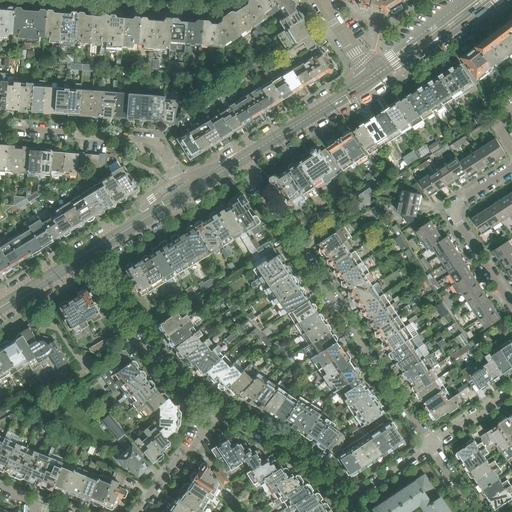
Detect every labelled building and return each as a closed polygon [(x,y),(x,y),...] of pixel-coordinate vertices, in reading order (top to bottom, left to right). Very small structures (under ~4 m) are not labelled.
[(248,4),(242,8),(241,8),(252,25),(265,17),(254,0),(248,0),(248,3),(248,4)] [(254,0),(265,17),(278,8),(272,0),(254,0)] [(272,0),(278,8),(282,6),(289,15),(295,12),(293,7),(295,5),(291,0),(288,0),(287,0),(272,0)] [(368,7),(369,0),(358,0),(360,2),(358,4),(361,8),(360,8),(361,9),(361,8),(366,9),(366,7),(368,7)] [(369,0),(368,7),(379,9),(380,0),(369,0)] [(380,0),(379,9),(380,9),(379,12),(384,13),(384,14),(384,13),(388,10),(387,8),(400,0),(380,0)] [(6,9),(0,9),(0,8),(0,36),(7,37),(7,34),(12,34),(14,8),(13,9),(12,7),(9,7),(6,9)] [(14,8),(12,34),(18,35),(18,38),(28,38),(30,11),(22,11),(20,8),(16,7),(15,9),(14,8)] [(231,12),(227,14),(239,34),(252,25),(241,8),(234,13),(233,12),(231,12)] [(38,12),(32,11),(30,11),(28,38),(39,39),(39,36),(44,37),(46,10),(45,11),(44,10),(40,9),(38,12)] [(46,10),(44,37),(49,37),(49,40),(59,41),(61,14),(53,13),(51,10),(48,10),(46,11),(46,10)] [(61,14),(59,46),(75,47),(75,39),(77,13),(76,13),(75,12),(72,12),(69,14),(61,14)] [(77,13),(75,39),(81,39),(81,43),(91,43),(93,16),(85,15),(83,13),(79,12),(78,14),(77,13)] [(295,12),(289,15),(279,22),(285,30),(302,19),(301,18),(302,16),(300,13),(298,13),(298,12),(296,13),(295,12)] [(101,17),(95,16),(93,16),(91,43),(102,44),(102,41),(106,42),(109,15),(108,16),(107,15),(103,14),(101,17)] [(217,24),(216,24),(221,46),(231,40),(239,34),(227,14),(222,17),(222,20),(222,21),(218,24),(217,24)] [(106,42),(106,47),(115,48),(116,45),(122,46),(124,19),(116,18),(114,15),(111,15),(109,16),(109,15),(106,42)] [(132,19),(126,19),(124,19),(122,46),(133,47),(133,43),(138,44),(140,18),(139,18),(138,17),(134,17),(132,19)] [(140,18),(138,44),(143,44),(143,48),(144,48),(153,48),(155,21),(147,20),(146,18),(142,17),(141,18),(140,18)] [(155,21),(153,48),(168,49),(169,42),(171,18),(166,18),(164,20),(164,22),(157,21),(155,21)] [(169,42),(168,49),(176,50),(176,42),(185,43),(186,22),(178,22),(178,20),(177,19),(171,18),(169,42)] [(291,59),(315,44),(315,43),(313,44),(308,35),(311,33),(309,30),(307,31),(305,28),(307,27),(302,19),(285,30),(276,35),(291,59)] [(195,23),(188,23),(186,22),(185,43),(200,44),(202,21),(197,20),(195,22),(195,23)] [(202,21),(200,44),(221,46),(216,24),(214,25),(209,24),(209,23),(207,21),(202,21)] [(264,30),(259,24),(254,27),(256,30),(258,34),(264,30)] [(491,36),(478,47),(492,65),(511,49),(511,32),(506,25),(491,36)] [(267,35),(261,39),(264,43),(269,40),(267,35)] [(316,44),(315,44),(308,49),(310,54),(319,49),(316,44)] [(259,46),(252,50),(255,55),(262,51),(259,46)] [(478,47),(463,58),(470,67),(470,68),(477,77),(492,65),(478,47)] [(19,50),(18,58),(25,59),(26,50),(19,50)] [(321,52),(312,57),(312,58),(322,74),(327,71),(327,72),(330,73),(333,71),(334,67),(332,65),(329,64),(325,58),(325,57),(326,55),(324,52),(322,52),(321,53),(321,52)] [(312,58),(302,64),(314,83),(319,80),(318,78),(318,77),(322,74),(312,58)] [(123,60),(122,68),(136,69),(137,61),(123,60)] [(453,67),(450,69),(466,94),(476,87),(460,62),(458,61),(453,65),(453,67)] [(168,62),(168,71),(183,72),(184,63),(168,62)] [(302,64),(292,71),(302,87),(307,84),(307,85),(309,86),(314,83),(302,64)] [(443,74),(439,76),(454,98),(456,101),(466,94),(450,69),(448,68),(442,71),(443,74)] [(292,71),(282,77),(294,95),(298,93),(298,90),(298,89),(302,87),(292,71)] [(500,84),(504,81),(499,74),(495,77),(500,84)] [(281,75),(270,81),(282,99),(288,96),(289,98),(294,95),(282,77),(281,75)] [(430,82),(429,82),(445,107),(447,110),(451,108),(447,103),(454,98),(439,76),(438,75),(437,75),(432,78),(433,80),(430,82)] [(32,83),(30,110),(31,110),(32,112),(36,113),(36,112),(37,111),(42,111),(44,88),(44,81),(38,81),(38,84),(32,83)] [(270,81),(260,87),(273,108),(280,104),(279,101),(281,100),(282,99),(270,81)] [(422,87),(418,89),(419,89),(433,112),(436,109),(438,111),(445,107),(429,82),(427,81),(422,84),(422,87)] [(6,84),(4,108),(4,111),(6,111),(6,110),(12,111),(12,109),(17,109),(19,85),(19,82),(13,82),(12,85),(6,84)] [(17,109),(17,112),(18,112),(18,111),(25,112),(25,110),(30,110),(32,83),(25,83),(25,86),(19,85),(17,109)] [(68,90),(66,113),(67,113),(67,115),(72,115),(73,113),(78,114),(80,91),(80,85),(75,85),(74,91),(68,90)] [(260,87),(250,94),(261,112),(265,110),(266,112),(273,108),(260,87)] [(44,88),(42,111),(43,111),(44,113),(48,114),(48,113),(49,112),(54,112),(56,89),(51,89),(44,88)] [(56,89),(54,112),(55,112),(56,114),(60,115),(61,112),(66,113),(68,90),(63,90),(56,89)] [(412,93),(408,96),(423,120),(428,117),(430,119),(435,116),(433,113),(434,113),(433,112),(419,89),(412,94),(412,93)] [(80,91),(78,114),(79,114),(79,116),(84,116),(85,114),(90,115),(92,92),(92,90),(87,90),(87,92),(80,91)] [(92,92),(90,115),(91,115),(91,117),(96,117),(97,115),(102,115),(103,93),(104,91),(99,91),(99,93),(92,92)] [(103,93),(102,115),(103,116),(104,118),(107,118),(109,117),(109,116),(110,116),(114,116),(115,94),(116,92),(111,92),(111,93),(103,93)] [(114,116),(114,117),(115,117),(115,118),(116,119),(119,120),(121,118),(121,117),(126,118),(127,95),(128,93),(123,92),(123,94),(115,94),(114,116)] [(127,95),(126,118),(127,118),(128,120),(131,120),(133,119),(133,118),(138,119),(139,96),(140,94),(135,93),(134,95),(127,95)] [(207,93),(197,99),(200,105),(210,99),(207,93)] [(139,96),(138,119),(139,119),(139,120),(140,121),(143,121),(145,120),(145,119),(150,119),(151,97),(151,95),(147,94),(147,96),(139,96)] [(250,94),(239,100),(253,121),(260,116),(258,114),(261,112),(250,94)] [(151,97),(150,119),(151,120),(152,121),(155,122),(157,120),(162,120),(163,99),(163,95),(159,95),(159,97),(151,97)] [(412,127),(423,120),(408,96),(401,100),(397,103),(412,127)] [(172,124),(175,114),(177,100),(163,99),(162,120),(163,121),(164,122),(167,123),(168,123),(172,124)] [(233,104),(229,106),(241,126),(242,125),(241,124),(244,123),(245,125),(253,121),(239,100),(233,104)] [(496,111),(490,102),(489,101),(484,105),(491,115),(496,111)] [(401,134),(412,127),(397,103),(390,107),(386,110),(401,134)] [(225,109),(219,112),(231,132),(233,131),(234,132),(238,130),(238,128),(241,126),(229,106),(228,104),(224,107),(225,109)] [(391,141),(401,134),(386,110),(382,112),(376,117),(376,116),(375,117),(391,141)] [(214,115),(208,119),(221,138),(222,137),(224,138),(227,136),(227,134),(231,132),(219,112),(218,111),(213,114),(214,115)] [(204,122),(198,125),(210,145),(212,144),(213,145),(217,142),(217,141),(221,138),(208,119),(207,117),(203,120),(204,122)] [(371,119),(365,123),(380,147),(391,141),(375,117),(371,119)] [(361,126),(354,131),(356,134),(369,154),(380,147),(365,123),(360,126),(361,126)] [(193,128),(187,132),(200,151),(201,150),(203,151),(207,149),(207,147),(210,145),(198,125),(197,124),(192,127),(193,128)] [(187,130),(176,137),(179,141),(178,143),(180,146),(182,146),(185,150),(184,152),(187,156),(188,156),(189,157),(191,156),(193,157),(196,155),(196,153),(200,151),(187,132),(187,130)] [(344,137),(340,139),(355,162),(366,155),(351,132),(350,132),(348,131),(344,133),(344,136),(344,137)] [(458,131),(451,136),(453,139),(460,134),(458,131)] [(330,149),(327,151),(341,172),(351,165),(353,169),(358,166),(355,162),(340,139),(336,142),(335,142),(333,141),(332,141),(329,143),(329,146),(329,147),(328,147),(330,149)] [(506,154),(496,139),(487,145),(497,160),(506,154)] [(438,142),(433,145),(436,151),(442,148),(439,143),(438,142)] [(477,151),(487,166),(497,160),(487,145),(477,151)] [(7,146),(5,169),(11,170),(11,172),(16,172),(18,149),(15,149),(15,148),(13,146),(7,146)] [(18,149),(16,172),(21,173),(21,171),(28,171),(29,148),(23,147),(21,149),(21,150),(18,149)] [(28,171),(27,177),(38,178),(39,174),(40,151),(38,151),(38,150),(36,148),(29,148),(28,171)] [(312,154),(299,163),(316,187),(324,181),(325,183),(327,183),(330,181),(331,179),(332,178),(341,172),(327,151),(326,149),(321,152),(319,149),(319,150),(315,148),(312,150),(312,154)] [(40,151),(39,174),(43,175),(43,172),(50,173),(52,151),(50,149),(45,149),(43,151),(40,151)] [(52,151),(50,173),(62,174),(64,153),(60,153),(60,152),(58,150),(54,149),(52,151)] [(64,153),(62,174),(75,175),(75,167),(77,153),(76,152),(76,154),(73,154),(73,153),(71,151),(67,150),(64,152),(64,153)] [(468,157),(473,164),(478,172),(487,166),(477,151),(468,157)] [(77,153),(75,167),(83,167),(84,155),(83,155),(83,153),(77,153)] [(98,156),(97,168),(105,163),(106,155),(99,154),(99,156),(98,156)] [(84,155),(83,167),(90,168),(91,155),(84,155)] [(466,173),(460,164),(459,162),(456,157),(447,163),(457,179),(466,173)] [(478,172),(473,164),(468,157),(459,162),(460,164),(466,173),(469,178),(478,172)] [(404,160),(394,167),(398,173),(407,166),(404,162),(404,160)] [(438,169),(448,185),(457,179),(447,163),(445,160),(436,166),(438,169)] [(290,169),(289,170),(308,199),(308,198),(305,194),(316,187),(299,163),(295,165),(295,164),(292,164),(289,166),(289,168),(290,169)] [(121,167),(111,173),(112,175),(125,196),(128,194),(129,195),(131,196),(135,193),(136,191),(135,190),(137,188),(132,180),(129,181),(129,180),(130,180),(130,177),(128,173),(125,172),(124,173),(124,172),(124,170),(123,169),(121,168),(121,167)] [(429,175),(439,191),(448,185),(438,169),(429,175)] [(272,176),(271,180),(273,182),(276,183),(277,182),(287,197),(288,198),(286,199),(285,202),(288,205),(290,205),(292,204),(293,205),(301,200),(302,202),(308,199),(289,170),(278,177),(278,175),(274,175),(272,176)] [(402,175),(405,179),(411,175),(408,171),(402,175)] [(417,178),(429,197),(439,191),(429,175),(427,172),(417,178)] [(112,175),(101,181),(114,202),(118,200),(118,202),(121,202),(125,199),(126,197),(125,196),(112,175)] [(101,181),(91,188),(104,209),(107,207),(108,208),(110,209),(115,206),(115,204),(114,202),(101,181)] [(401,202),(419,205),(421,194),(423,193),(417,183),(409,188),(408,192),(403,191),(401,202)] [(46,186),(49,190),(51,193),(53,192),(53,191),(54,191),(53,190),(56,188),(55,188),(56,187),(56,186),(49,184),(46,186)] [(354,193),(359,200),(372,191),(368,184),(354,193)] [(39,196),(49,190),(46,186),(37,192),(39,196)] [(91,188),(79,195),(80,195),(93,216),(96,214),(97,215),(99,215),(104,212),(105,210),(104,209),(91,188)] [(228,203),(227,203),(245,232),(250,229),(253,234),(260,230),(257,225),(259,223),(259,221),(256,216),(254,216),(252,217),(243,203),(246,201),(242,194),(236,198),(235,197),(234,197),(228,201),(228,203)] [(80,195),(70,202),(83,222),(86,220),(87,221),(89,221),(93,219),(94,217),(93,216),(80,195)] [(510,216),(511,214),(511,199),(509,195),(500,201),(510,216)] [(15,196),(14,205),(15,205),(20,201),(25,198),(26,197),(15,196)] [(501,222),(510,216),(500,201),(491,207),(501,222)] [(70,202),(60,208),(72,228),(76,226),(77,228),(79,228),(83,225),(84,223),(83,222),(70,202)] [(402,217),(408,225),(418,219),(416,216),(419,205),(401,202),(398,213),(403,214),(402,217)] [(216,208),(216,210),(233,239),(239,235),(253,257),(251,259),(250,257),(246,260),(249,265),(261,258),(256,249),(245,232),(227,203),(227,204),(229,206),(225,208),(223,205),(223,206),(221,205),(216,208)] [(3,204),(2,213),(5,211),(11,207),(13,206),(13,205),(3,204)] [(376,206),(371,209),(374,214),(379,211),(376,206)] [(492,228),(501,222),(491,207),(482,213),(492,228)] [(60,208),(49,214),(62,235),(63,236),(65,236),(69,234),(70,231),(69,230),(72,228),(60,208)] [(210,218),(206,220),(222,246),(233,239),(216,210),(215,210),(209,214),(209,216),(208,216),(210,218)] [(319,212),(317,213),(318,229),(331,220),(331,212),(319,213),(319,212)] [(492,228),(482,213),(472,219),(482,234),(492,228)] [(49,214),(39,221),(53,244),(58,240),(60,238),(59,237),(62,235),(49,214)] [(39,220),(28,226),(30,229),(41,248),(45,245),(46,247),(48,247),(53,244),(39,221),(39,220)] [(194,223),(194,226),(210,253),(222,246),(206,220),(202,223),(201,221),(198,221),(194,223)] [(421,241),(437,231),(431,221),(415,231),(421,241)] [(187,232),(183,234),(199,260),(210,253),(194,226),(193,226),(191,225),(186,228),(186,230),(187,232)] [(400,230),(396,225),(392,227),(398,236),(400,234),(398,231),(400,230)] [(344,227),(319,244),(322,248),(321,248),(322,248),(320,249),(320,252),(322,255),(324,256),(326,255),(327,255),(352,238),(344,227)] [(30,229),(19,235),(32,256),(38,253),(39,251),(38,250),(41,248),(30,229)] [(437,231),(421,241),(427,250),(448,237),(448,236),(443,240),(437,231)] [(171,237),(170,239),(187,267),(199,260),(183,234),(179,237),(178,235),(175,234),(171,237)] [(398,236),(395,238),(399,243),(404,240),(400,234),(398,236)] [(9,237),(7,239),(8,239),(9,241),(21,260),(24,258),(25,259),(27,260),(32,256),(19,235),(14,238),(13,237),(11,237),(11,236),(9,237)] [(448,237),(427,250),(428,250),(432,247),(438,256),(454,246),(448,237)] [(352,238),(327,255),(329,258),(328,259),(329,259),(327,260),(328,264),(332,266),(333,265),(333,266),(334,266),(355,251),(348,241),(352,238)] [(159,244),(158,245),(176,274),(187,267),(170,239),(170,240),(171,242),(168,244),(166,241),(164,240),(159,243),(159,244)] [(9,241),(0,247),(0,249),(12,269),(18,266),(18,264),(17,262),(21,260),(9,241)] [(269,241),(256,249),(261,258),(265,256),(274,250),(269,241)] [(511,246),(509,241),(493,251),(499,260),(511,252),(511,246)] [(152,253),(149,256),(165,282),(171,292),(174,290),(170,283),(172,282),(170,278),(176,274),(158,245),(152,249),(152,250),(151,252),(152,253)] [(454,246),(438,256),(444,265),(460,255),(454,246)] [(409,248),(405,251),(411,261),(413,260),(416,259),(409,248)] [(0,272),(0,273),(4,271),(5,272),(6,273),(12,269),(0,249),(0,272)] [(267,259),(252,269),(258,278),(255,280),(258,284),(261,282),(285,266),(283,262),(284,259),(281,255),(278,255),(274,250),(265,256),(267,259)] [(355,251),(334,266),(336,269),(336,270),(335,271),(334,273),(336,277),(339,277),(340,276),(340,277),(341,276),(362,262),(355,251)] [(505,269),(511,265),(511,252),(499,260),(505,269)] [(141,260),(137,263),(153,289),(155,291),(158,296),(161,294),(158,290),(160,290),(160,289),(158,286),(165,282),(149,256),(149,255),(144,256),(141,260)] [(460,255),(444,265),(450,274),(466,264),(460,255)] [(231,262),(227,265),(229,268),(230,268),(234,274),(237,272),(231,262)] [(362,262),(341,276),(343,280),(343,281),(342,282),(342,286),(343,286),(346,288),(347,287),(348,287),(369,273),(362,262)] [(125,268),(126,270),(125,270),(133,283),(131,284),(131,286),(134,291),(134,290),(136,291),(138,290),(141,296),(144,294),(145,296),(148,294),(147,292),(153,289),(137,263),(134,265),(132,263),(130,263),(125,266),(125,268)] [(466,264),(450,274),(456,283),(471,273),(466,264)] [(285,266),(261,282),(265,289),(263,290),(265,295),(268,293),(293,276),(290,273),(291,270),(288,266),(285,266)] [(422,269),(417,272),(422,279),(427,276),(422,269)] [(214,284),(225,277),(222,272),(211,279),(214,284)] [(369,273),(348,287),(351,291),(350,291),(349,292),(348,295),(352,300),(377,284),(369,273)] [(471,273),(456,283),(452,286),(458,295),(462,292),(477,282),(471,273)] [(293,276),(268,293),(273,300),(270,301),(273,305),(275,303),(300,287),(297,283),(298,281),(295,277),(293,276)] [(427,276),(422,279),(426,286),(431,283),(427,276)] [(198,284),(202,291),(207,288),(202,281),(198,284)] [(477,282),(462,292),(468,301),(483,291),(477,282)] [(377,284),(352,300),(356,306),(358,306),(359,305),(360,305),(363,309),(384,294),(377,284)] [(191,286),(185,290),(191,298),(196,295),(191,286)] [(300,287),(275,303),(280,310),(277,312),(280,316),(307,298),(304,294),(305,292),(302,288),(300,287)] [(78,297),(73,300),(85,319),(97,311),(98,310),(98,308),(99,308),(96,303),(95,303),(94,302),(93,302),(92,303),(86,292),(85,291),(83,290),(78,293),(77,295),(78,297)] [(483,291),(468,301),(473,310),(489,300),(483,291)] [(362,309),(361,310),(361,314),(362,315),(365,317),(366,316),(367,316),(370,319),(391,305),(384,294),(363,309),(362,309)] [(225,296),(222,299),(229,308),(232,306),(225,296)] [(59,306),(60,307),(66,318),(64,319),(70,328),(71,327),(75,334),(82,331),(81,330),(88,325),(85,319),(73,300),(68,303),(67,301),(67,302),(65,301),(60,304),(59,306)] [(308,300),(287,314),(294,324),(315,310),(316,309),(316,307),(314,304),(312,304),(312,303),(311,304),(311,303),(310,304),(308,300)] [(489,300),(473,310),(479,319),(495,309),(489,300)] [(232,306),(229,308),(234,315),(239,312),(234,305),(232,306)] [(368,321),(367,324),(370,327),(372,328),(374,327),(377,330),(398,316),(391,305),(370,319),(368,321)] [(164,306),(153,312),(157,318),(167,312),(164,306)] [(495,309),(479,319),(486,329),(501,319),(495,309)] [(158,326),(158,328),(160,331),(162,332),(163,331),(166,336),(189,320),(185,315),(181,310),(159,325),(158,326)] [(315,310),(294,324),(301,335),(322,321),(322,320),(323,320),(323,318),(321,314),(319,314),(318,314),(317,314),(315,311),(315,310)] [(251,312),(246,315),(251,320),(255,317),(251,312)] [(377,330),(375,332),(376,336),(379,338),(381,337),(381,338),(382,337),(384,341),(406,327),(398,316),(377,330)] [(189,320),(166,336),(169,341),(168,343),(171,347),(173,347),(173,346),(174,347),(196,331),(192,326),(193,325),(189,320)] [(322,321),(301,335),(308,345),(329,331),(330,330),(330,328),(328,325),(327,325),(326,324),(325,325),(324,324),(322,321)] [(424,329),(422,326),(414,332),(416,335),(424,329)] [(27,345),(36,340),(33,336),(34,336),(29,327),(20,332),(27,345)] [(268,327),(262,331),(267,337),(272,333),(268,327)] [(382,343),(382,345),(384,349),(387,349),(388,348),(388,349),(389,348),(391,352),(412,338),(413,338),(406,327),(384,341),(384,342),(382,343)] [(256,328),(252,332),(260,339),(263,336),(256,328)] [(196,331),(174,347),(176,351),(176,352),(176,354),(178,357),(181,358),(184,356),(205,340),(198,330),(196,331)] [(232,340),(238,334),(236,331),(229,336),(232,340)] [(329,331),(308,345),(315,355),(336,342),(336,341),(336,340),(337,339),(337,338),(335,335),(334,335),(333,335),(333,334),(332,335),(331,335),(329,331)] [(50,381),(47,377),(27,345),(20,332),(16,334),(17,338),(13,340),(28,364),(32,370),(44,390),(52,385),(50,381)] [(115,336),(106,341),(109,346),(118,341),(115,336)] [(260,339),(259,340),(267,348),(271,344),(263,336),(260,339)] [(479,337),(469,343),(472,347),(482,340),(479,337)] [(36,340),(27,345),(47,377),(50,381),(53,378),(50,373),(58,369),(57,368),(67,362),(54,340),(48,344),(45,340),(44,340),(44,339),(41,338),(41,339),(40,339),(36,341),(36,340)] [(205,340),(184,356),(186,360),(185,363),(188,367),(191,367),(193,365),(215,348),(207,338),(205,340)] [(389,355),(391,359),(392,359),(393,359),(395,358),(398,362),(419,348),(412,338),(391,352),(390,353),(390,354),(389,355)] [(443,339),(437,343),(440,348),(446,344),(443,339)] [(0,344),(17,371),(23,367),(22,366),(24,364),(25,366),(28,364),(13,340),(10,342),(9,341),(6,341),(0,344)] [(105,340),(99,343),(103,350),(105,349),(107,348),(109,346),(105,340)] [(511,342),(510,340),(500,347),(511,364),(511,342)] [(273,344),(283,354),(286,352),(282,347),(282,348),(277,341),(273,344)] [(315,355),(310,359),(318,370),(346,351),(342,345),(339,344),(338,345),(336,342),(315,355)] [(17,371),(0,344),(0,369),(4,376),(9,374),(10,375),(17,371)] [(215,348),(193,365),(196,368),(195,369),(195,372),(198,375),(200,376),(203,373),(223,357),(219,352),(220,351),(216,346),(215,348)] [(511,364),(500,347),(490,353),(504,373),(504,374),(506,374),(506,375),(510,372),(509,372),(510,370),(510,369),(511,367),(511,364)] [(396,365),(398,369),(400,369),(402,368),(402,369),(402,368),(405,372),(425,358),(419,348),(398,362),(396,363),(396,364),(396,365)] [(123,350),(114,356),(118,362),(128,356),(123,350)] [(346,351),(318,370),(326,381),(351,364),(349,361),(349,360),(350,357),(346,351)] [(456,352),(451,355),(454,360),(459,357),(456,352)] [(489,362),(483,366),(493,380),(496,381),(499,379),(500,376),(504,373),(490,353),(485,357),(489,362)] [(223,357),(203,373),(206,377),(206,378),(206,380),(208,383),(211,384),(215,380),(232,365),(224,355),(223,357)] [(281,355),(277,359),(282,363),(285,360),(281,355)] [(131,361),(128,356),(118,362),(100,375),(101,375),(105,372),(113,384),(109,387),(112,392),(121,385),(139,371),(137,368),(138,365),(135,361),(132,361),(131,361)] [(403,375),(403,376),(405,379),(407,379),(409,378),(409,379),(409,378),(411,382),(432,368),(425,358),(405,372),(404,372),(405,372),(403,373),(403,374),(403,375)] [(479,360),(461,371),(469,382),(474,379),(480,389),(481,389),(483,389),(487,387),(486,387),(487,385),(493,380),(483,366),(479,360)] [(232,365),(215,380),(218,384),(217,385),(217,387),(220,390),(223,390),(226,388),(243,371),(235,362),(232,365)] [(243,371),(226,388),(229,392),(229,394),(232,397),(235,397),(238,394),(257,374),(259,372),(251,363),(243,371)] [(351,364),(326,381),(333,392),(338,389),(357,377),(359,375),(360,372),(357,368),(354,367),(353,368),(351,364)] [(432,368),(411,382),(414,386),(412,388),(416,393),(439,378),(432,368)] [(139,371),(121,385),(125,391),(123,392),(127,397),(129,396),(147,381),(145,378),(145,375),(143,371),(140,371),(139,371)] [(257,374),(238,394),(243,397),(242,399),(248,403),(267,380),(257,374)] [(357,377),(338,389),(342,394),(341,395),(348,405),(369,392),(366,387),(366,388),(362,381),(360,382),(357,377)] [(439,378),(416,393),(419,399),(419,398),(422,398),(424,402),(446,388),(439,378)] [(147,381),(129,396),(134,402),(132,403),(136,407),(156,390),(154,387),(154,384),(151,381),(148,380),(147,381)] [(267,380),(248,403),(254,407),(256,405),(260,408),(277,387),(275,386),(267,380)] [(452,398),(429,413),(433,420),(436,419),(436,420),(448,412),(451,412),(460,406),(458,403),(468,396),(470,400),(477,395),(471,386),(465,390),(464,390),(460,393),(452,398)] [(261,408),(260,409),(260,411),(265,414),(267,414),(268,412),(272,415),(287,394),(277,387),(260,408),(261,408)] [(446,388),(424,402),(427,406),(426,408),(425,408),(429,413),(452,398),(446,388)] [(156,390),(136,407),(139,411),(143,408),(148,414),(158,406),(168,397),(164,392),(161,392),(159,393),(156,390)] [(348,405),(347,406),(354,416),(378,401),(377,400),(377,401),(374,395),(371,395),(369,392),(348,405)] [(287,394),(272,415),(276,417),(275,419),(276,421),(280,424),(282,424),(283,422),(297,400),(287,394)] [(297,400),(283,422),(284,422),(285,419),(292,423),(290,426),(294,429),(310,403),(299,396),(297,400)] [(168,397),(158,406),(160,408),(159,417),(180,418),(180,412),(178,409),(178,405),(174,404),(168,397)] [(378,401),(354,416),(361,426),(372,419),(377,416),(383,412),(380,408),(381,406),(377,401),(378,401)] [(310,403),(294,429),(295,429),(296,426),(300,428),(298,431),(299,433),(305,437),(319,414),(321,410),(310,403)] [(319,414),(305,437),(309,440),(312,439),(314,440),(330,421),(319,414)] [(109,415),(101,421),(116,439),(124,433),(109,415)] [(158,426),(157,427),(165,437),(173,431),(176,431),(176,427),(177,427),(179,425),(180,418),(159,417),(158,426)] [(502,422),(499,425),(511,443),(511,441),(511,423),(509,418),(508,417),(507,417),(505,417),(503,419),(502,421),(501,421),(502,422)] [(314,440),(313,441),(317,444),(317,446),(321,449),(323,449),(326,446),(329,449),(339,437),(342,434),(333,427),(335,424),(330,421),(314,440)] [(381,424),(377,426),(392,448),(396,446),(398,446),(402,443),(402,441),(394,429),(396,428),(392,422),(390,423),(390,422),(383,426),(381,424)] [(147,428),(144,431),(148,436),(161,452),(169,445),(169,442),(165,437),(157,427),(154,423),(147,428)] [(499,425),(488,432),(495,441),(497,444),(507,460),(511,457),(511,444),(511,443),(499,425)] [(377,426),(367,433),(382,455),(385,453),(387,453),(392,450),(392,448),(377,426)] [(456,455),(459,459),(461,459),(462,459),(464,462),(485,448),(488,446),(495,441),(488,432),(481,437),(484,442),(477,446),(474,440),(472,440),(471,439),(467,442),(467,444),(467,445),(468,445),(464,448),(463,446),(456,451),(457,452),(457,453),(456,455)] [(367,433),(357,440),(371,462),(375,459),(377,460),(381,457),(382,455),(367,433)] [(138,438),(134,441),(152,462),(155,459),(156,460),(159,460),(162,457),(163,454),(161,452),(148,436),(141,441),(138,438)] [(211,449),(211,450),(226,472),(241,462),(240,460),(231,446),(226,439),(224,437),(219,441),(219,444),(215,446),(216,447),(211,450),(211,449)] [(339,437),(329,449),(334,454),(335,453),(338,456),(338,458),(337,459),(340,464),(342,463),(349,473),(350,475),(353,476),(357,473),(357,471),(358,470),(361,469),(346,447),(343,442),(339,437)] [(5,438),(0,449),(0,470),(3,472),(4,470),(16,443),(5,438)] [(357,440),(346,447),(361,469),(365,466),(367,467),(371,464),(371,462),(357,440)] [(16,443),(4,470),(8,471),(7,472),(8,472),(9,475),(14,477),(27,448),(16,443)] [(235,443),(231,446),(240,460),(241,459),(243,462),(245,460),(250,469),(260,463),(258,459),(259,459),(258,458),(261,457),(261,455),(258,451),(256,450),(254,452),(254,451),(251,453),(248,449),(244,443),(240,446),(238,444),(235,443)] [(117,458),(124,467),(127,464),(137,476),(147,467),(146,466),(148,465),(130,444),(124,448),(126,450),(117,458)] [(27,448),(14,477),(20,480),(22,479),(23,479),(23,478),(27,479),(39,452),(27,448)] [(485,448),(464,462),(466,465),(465,466),(465,468),(464,468),(468,473),(487,460),(484,457),(489,454),(485,448)] [(27,479),(25,482),(34,485),(35,483),(39,484),(50,457),(39,452),(27,479)] [(39,484),(39,485),(40,488),(43,489),(46,488),(47,487),(51,489),(62,462),(50,457),(39,484)] [(250,469),(246,472),(253,483),(257,481),(279,467),(275,461),(273,461),(271,462),(270,462),(269,463),(266,459),(260,463),(250,469)] [(487,460),(468,473),(471,478),(473,478),(474,478),(475,478),(477,481),(493,470),(498,466),(495,461),(490,465),(487,460)] [(51,489),(50,490),(56,493),(59,492),(60,490),(64,491),(74,467),(62,462),(51,489)] [(192,481),(214,495),(216,496),(220,490),(216,488),(219,484),(216,479),(210,475),(211,473),(211,472),(208,469),(209,468),(208,466),(204,463),(201,463),(198,467),(199,470),(196,473),(195,473),(192,473),(189,477),(190,480),(192,481)] [(74,467),(64,491),(68,492),(68,495),(69,497),(75,500),(87,471),(74,466),(74,467)] [(229,481),(219,466),(213,471),(222,486),(229,481)] [(279,467),(257,481),(260,485),(260,484),(264,491),(268,488),(290,474),(287,469),(284,468),(282,469),(280,466),(279,467)] [(493,470),(477,481),(479,484),(478,485),(477,487),(480,492),(499,479),(497,475),(502,472),(498,466),(493,470)] [(87,471),(75,500),(80,502),(83,501),(84,499),(89,500),(89,499),(98,476),(87,471)] [(111,480),(101,504),(105,506),(104,507),(111,510),(113,509),(114,506),(118,496),(120,497),(123,498),(125,497),(127,492),(126,490),(121,488),(126,475),(114,471),(111,480)] [(290,474),(268,488),(271,494),(273,492),(277,498),(302,482),(303,482),(299,476),(297,475),(293,477),(291,474),(290,474)] [(449,511),(439,497),(429,504),(425,499),(427,498),(427,497),(426,498),(424,495),(434,489),(424,474),(372,509),(373,511),(405,511),(418,503),(424,511),(449,511)] [(98,476),(89,499),(93,500),(92,503),(93,505),(98,507),(100,507),(101,504),(111,480),(99,475),(98,476)] [(499,479),(480,492),(484,497),(486,497),(487,496),(489,500),(511,485),(507,480),(502,483),(499,479)] [(214,495),(192,481),(190,484),(188,483),(185,484),(181,488),(205,504),(209,499),(211,500),(214,495)] [(277,498),(273,501),(276,506),(283,501),(287,507),(311,491),(313,490),(309,485),(306,484),(304,486),(302,482),(277,498)] [(511,486),(511,485),(489,500),(491,503),(490,503),(491,504),(490,506),(492,510),(493,510),(495,510),(506,503),(507,503),(509,504),(511,502),(511,496),(510,494),(511,492),(511,486)] [(200,511),(205,504),(181,488),(178,493),(178,497),(176,500),(195,511),(200,511)] [(287,507),(284,510),(285,511),(289,511),(292,510),(293,511),(302,511),(320,501),(322,499),(319,494),(316,493),(313,495),(311,491),(287,507)] [(195,511),(176,500),(174,499),(172,502),(168,503),(165,508),(171,511),(195,511)] [(320,501),(302,511),(325,511),(330,509),(326,503),(323,503),(322,504),(320,501)]
